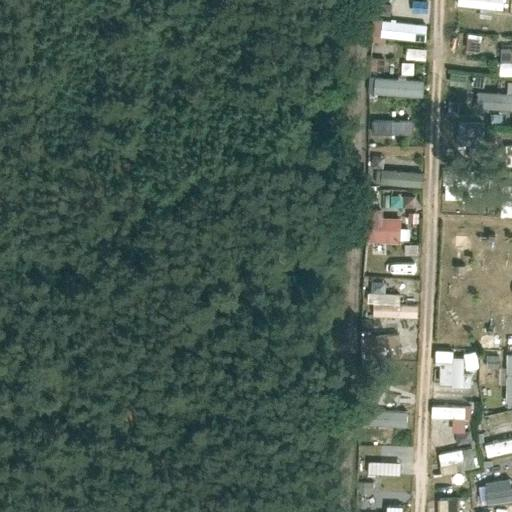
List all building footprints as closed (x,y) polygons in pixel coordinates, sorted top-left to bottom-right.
[(504,10),(504,0),(457,0),(457,3),(504,10)] [(376,18),(374,35),(427,41),(429,25),(376,18)] [(469,33),(467,49),(481,50),(482,35),(469,33)] [(511,46),(500,46),(500,73),(511,73),(511,46)] [(481,71),(482,60),(465,58),(464,69),(481,71)] [(375,94),(424,94),(424,77),(375,77),(375,94)] [(476,107),(511,108),(511,91),(477,91),(476,107)] [(402,117),(373,116),(373,132),(401,132),(402,117)] [(424,184),(425,169),(382,169),(382,183),(424,184)] [(485,196),(485,171),(446,171),(446,196),(485,196)] [(500,214),(511,214),(511,185),(501,185),(500,214)] [(401,241),(401,215),(383,215),(383,208),(367,207),(367,241),(401,241)] [(364,259),(364,274),(417,275),(418,259),(364,259)] [(391,292),(415,292),(416,280),(391,280),(391,292)] [(419,315),(419,303),(401,303),(401,292),(372,292),(372,315),(419,315)] [(400,332),(363,335),(365,355),(401,353),(400,332)] [(453,357),(453,348),(438,349),(439,386),(476,384),(475,356),(453,357)] [(452,431),(468,431),(468,405),(432,404),(431,416),(452,416),(452,431)] [(366,424),(408,424),(408,409),(366,408),(366,424)] [(511,435),(484,442),(487,456),(511,450),(511,435)] [(478,465),(475,445),(438,452),(442,472),(478,465)] [(410,482),(410,456),(362,456),(362,469),(378,470),(378,482),(410,482)] [(511,498),(511,485),(508,486),(507,477),(484,480),(487,502),(511,498)] [(459,511),(459,496),(437,498),(437,511),(459,511)]
